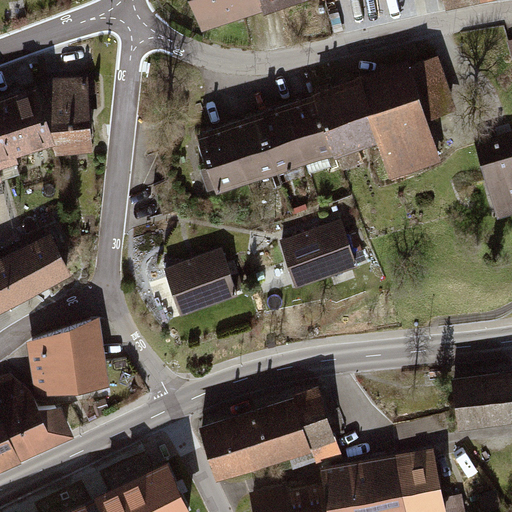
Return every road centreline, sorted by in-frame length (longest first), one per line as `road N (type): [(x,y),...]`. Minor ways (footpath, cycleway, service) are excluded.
road 1 (residential): [(511,12),(251,62),(168,40),(128,0)]
road 2 (secondary): [(176,406),(286,367),(511,340)]
road 3 (residential): [(127,0),(132,55),(111,291)]
road 4 (secondary): [(0,491),(170,409)]
road 5 (secondary): [(0,52),(124,0)]
road 6 (residential): [(111,291),(176,406)]
road 7 (residential): [(111,291),(0,346)]
